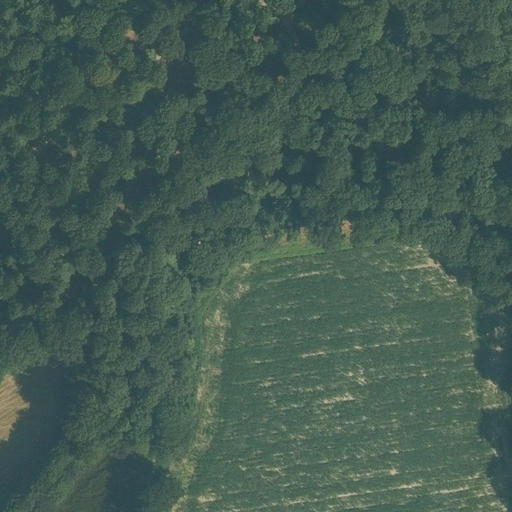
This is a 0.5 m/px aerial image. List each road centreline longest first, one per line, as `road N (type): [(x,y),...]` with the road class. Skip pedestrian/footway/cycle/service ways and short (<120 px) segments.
road 1 (unclassified): [(11,511),(75,438),(95,398),(165,195),(181,171),(293,80),(360,0)]
road 2 (track): [(153,511),(165,241)]
road 3 (track): [(511,112),(469,0)]
